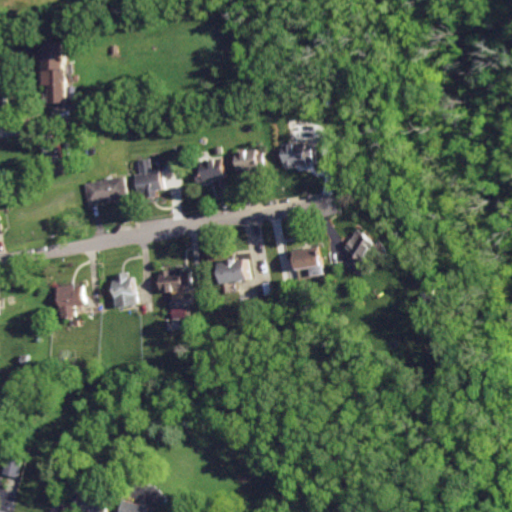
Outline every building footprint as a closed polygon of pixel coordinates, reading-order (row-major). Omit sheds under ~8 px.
[(39,44),(41,87),(48,87),(49,102),(60,102),(69,101),(67,43),(39,44)] [(0,94),(0,120),(23,115),(18,91),(0,94)] [(283,143),(287,166),(316,162),(313,139),(283,143)] [(234,152),(239,177),(267,171),(262,146),(234,152)] [(193,160),(197,182),(225,177),(221,155),(193,160)] [(133,172),(137,197),(173,192),(169,167),(154,169),(152,159),(140,161),(141,171),(133,172)] [(85,182),(90,208),(128,201),(123,175),(85,182)] [(0,191),(0,229),(8,229),(4,191),(0,191)] [(361,227),(346,246),(368,264),(383,244),(361,227)] [(291,248),(295,271),(323,267),(319,244),(291,248)] [(217,260),(221,285),(250,280),(245,255),(217,260)] [(161,265),(165,291),(192,287),(188,261),(161,265)] [(110,281),(114,309),(142,305),(138,279),(134,279),(133,271),(118,273),(119,279),(110,281)] [(53,288),(59,320),(76,317),(74,308),(88,306),(84,282),(53,288)] [(12,455),(7,478),(26,482),(32,459),(12,455)] [(83,488),(79,508),(95,511),(113,511),(117,497),(83,488)] [(129,498),(124,511),(161,511),(162,509),(129,498)]
